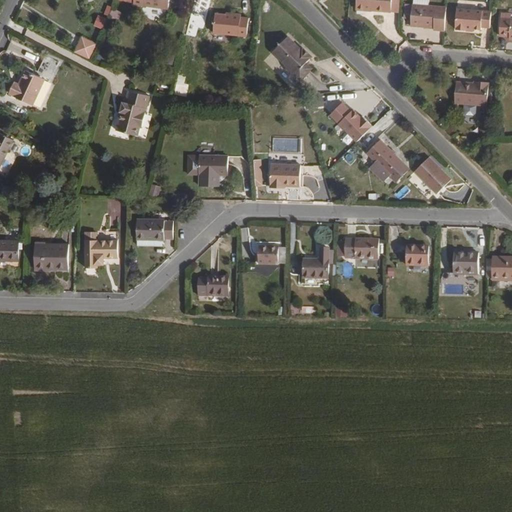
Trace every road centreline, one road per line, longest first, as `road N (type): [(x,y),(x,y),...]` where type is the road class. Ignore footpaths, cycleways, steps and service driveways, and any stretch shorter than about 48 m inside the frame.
road 1 (residential): [(0,303),(132,305),(237,211),(511,215)]
road 2 (unclassified): [(511,213),(382,84)]
road 3 (unknown): [(4,17),(112,74),(123,93)]
road 4 (residential): [(382,84),(418,55),(511,61)]
road 5 (unclassified): [(382,84),(295,0)]
